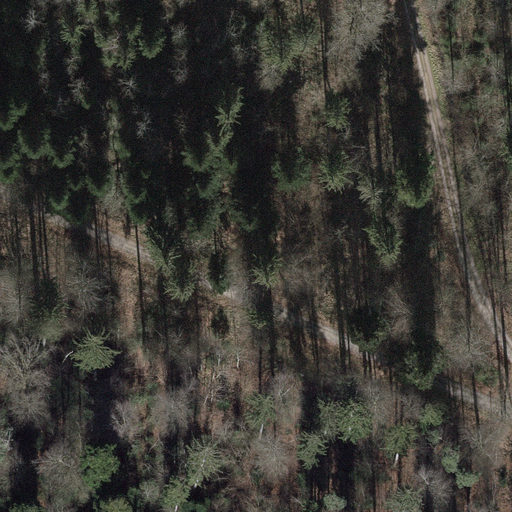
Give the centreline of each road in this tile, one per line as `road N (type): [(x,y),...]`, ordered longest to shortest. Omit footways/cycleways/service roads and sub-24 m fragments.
road 1 (track): [(511,405),(0,187)]
road 2 (track): [(511,365),(483,302),(445,174),(408,0)]
